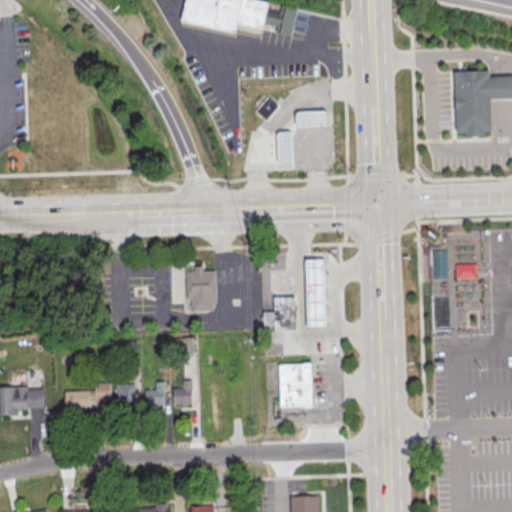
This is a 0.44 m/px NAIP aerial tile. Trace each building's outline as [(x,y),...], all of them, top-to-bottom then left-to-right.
[(185,0),(255,0),(270,3),(267,16),(279,19),(281,5),(297,8),(291,36),(276,33),(277,27),(265,25),(264,30),(238,25),(236,33),(181,21),(185,0)] [(451,72),(486,71),(487,76),(511,75),(511,98),(488,99),(489,132),(480,133),(480,137),(457,138),(457,134),(454,134),(451,72)] [(254,111),(266,97),(277,107),(264,120),(254,111)] [(298,129),(294,127),(293,116),(297,112),(323,111),(326,115),(327,125),(324,128),(298,129)] [(275,137),(278,133),(289,133),(292,137),(292,163),(289,166),(278,166),(275,163),(275,137)] [(303,261),(323,261),(325,329),(305,329),(303,261)] [(217,271),(219,298),(214,298),(214,310),(193,311),(193,299),(188,299),(187,272),(198,271),(197,267),(205,267),(206,271),(217,271)] [(293,298),(294,329),(262,330),(261,312),(273,311),(273,298),(293,298)] [(277,366),(310,365),(312,407),(278,408),(277,366)] [(192,378),(182,378),(182,388),(173,388),(173,406),(192,406),(192,378)] [(144,404),(163,404),(163,380),(155,380),(155,388),(144,388),(144,404)] [(90,407),(90,400),(110,400),(110,382),(93,382),(93,390),(65,390),(65,407),(90,407)] [(116,383),(116,401),(135,401),(135,383),(116,383)] [(0,385),(0,411),(43,411),(43,385),(0,385)] [(293,511),(293,497),(320,496),(320,511),(293,511)] [(213,511),(214,502),(192,502),(191,511),(213,511)] [(171,511),(171,503),(141,503),(141,511),(171,511)]
